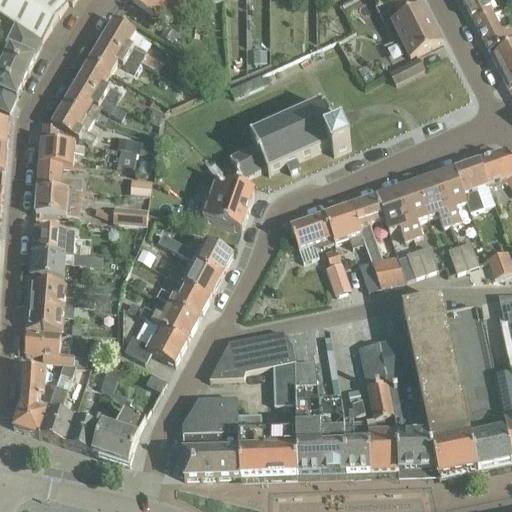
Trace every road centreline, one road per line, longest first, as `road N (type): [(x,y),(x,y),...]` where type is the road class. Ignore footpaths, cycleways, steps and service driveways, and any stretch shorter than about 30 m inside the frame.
road 1 (residential): [(0,427),(26,127),(99,0)]
road 2 (residential): [(217,333),(284,209),(498,122)]
road 3 (residential): [(217,333),(239,337),(432,294),(511,292)]
road 4 (residential): [(139,509),(160,441),(217,333)]
road 5 (tertiary): [(139,509),(0,474)]
road 6 (residential): [(498,122),(434,0)]
